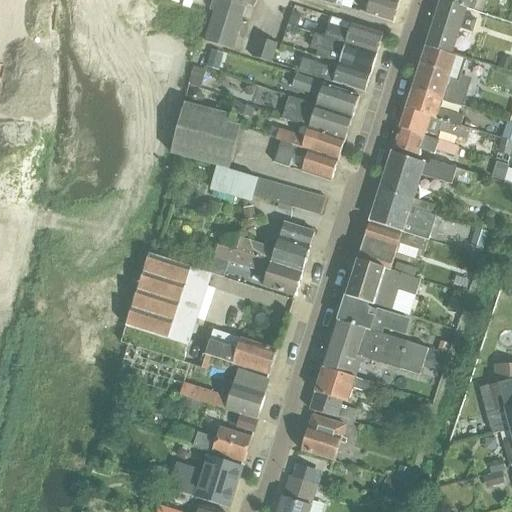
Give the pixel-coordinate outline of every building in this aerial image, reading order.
[(48,0),(4,0),(3,97),(47,98),(48,0)] [(255,7),(233,0),(214,0),(211,11),(213,12),(213,14),(214,15),(215,13),(241,21),(247,6),(254,8),(255,7)] [(346,0),(354,2),(354,0),(365,0),(370,2),(366,16),(393,25),(399,3),(388,0),(346,0)] [(442,0),(442,1),(467,9),(475,11),(483,14),(487,0),(442,0)] [(442,1),(427,48),(452,55),(461,27),(473,31),(477,17),(466,13),(467,9),(442,1)] [(288,27),(298,30),(303,13),(293,10),(288,27)] [(214,15),(210,27),(237,36),(241,21),(215,13),(214,15)] [(331,19),(324,38),(377,56),(384,36),(331,19)] [(237,36),(210,27),(205,43),(232,51),(237,36)] [(377,56),(324,38),(315,35),(311,51),(319,54),(318,58),(371,75),(377,56)] [(271,64),(277,45),(258,40),(252,58),(271,64)] [(413,91),(443,100),(464,107),(473,79),(462,76),(467,61),(452,55),(427,48),(413,91)] [(211,50),(206,66),(218,70),(223,54),(211,50)] [(499,67),(510,70),(511,63),(511,60),(501,58),(499,67)] [(300,70),(299,73),(312,77),(361,93),(365,94),(371,75),(340,65),(338,70),(304,60),(300,70)] [(195,68),(190,84),(202,89),(208,72),(195,68)] [(316,107),(353,119),(360,98),(296,77),(292,88),(320,97),(316,107)] [(443,100),(413,91),(407,110),(437,119),(461,127),(461,126),(464,117),(440,109),(443,100)] [(289,98),(285,110),(304,116),(300,127),(309,129),(317,132),(346,141),(353,119),(316,107),(289,98)] [(185,102),(171,154),(177,155),(229,170),(241,125),(229,122),(231,114),(185,102)] [(252,108),(244,106),(242,114),(250,116),(252,108)] [(407,110),(401,129),(426,136),(427,133),(437,136),(439,131),(468,140),(472,130),(461,126),(461,127),(437,119),(407,110)] [(280,131),(276,141),(280,142),(280,143),(284,144),(339,162),(346,141),(317,132),(309,129),(306,139),(280,131)] [(401,129),(395,148),(419,156),(421,150),(430,153),(435,155),(437,150),(456,156),(459,147),(440,141),(426,136),(401,129)] [(332,182),(339,162),(283,144),(277,164),(291,169),(295,156),(308,160),(303,173),(332,183),(332,182)] [(511,154),(511,147),(502,144),(498,158),(510,162),(511,154)] [(393,154),(377,203),(414,215),(416,210),(432,215),(434,206),(414,199),(422,175),(452,184),(454,178),(457,169),(431,161),(430,165),(393,153),(393,154)] [(498,163),(493,178),(504,182),(509,167),(498,163)] [(326,200),(218,170),(212,188),(216,189),(214,195),(236,202),(237,196),(248,199),(254,201),(256,192),(264,200),(279,204),(278,208),(292,212),(293,208),(319,217),(320,216),(321,216),(326,200)] [(414,215),(377,203),(371,222),(403,233),(429,241),(437,216),(432,215),(416,210),(414,215)] [(256,217),(254,206),(245,207),(247,218),(256,217)] [(371,222),(359,260),(391,271),(400,243),(425,251),(429,241),(403,233),(371,222)] [(241,240),(237,253),(305,271),(312,249),(311,249),(315,234),(285,225),(277,251),(241,240)] [(489,232),(477,228),(472,246),(483,250),(489,232)] [(218,250),(215,259),(230,264),(268,276),(264,287),(297,298),(305,271),(237,253),(218,247),(218,250)] [(189,348),(212,276),(150,257),(127,328),(189,348)] [(359,260),(347,296),(347,297),(393,311),(399,290),(416,296),(421,280),(414,278),(406,275),(394,272),(391,271),(359,260)] [(397,263),(394,272),(406,275),(414,278),(417,269),(397,263)] [(452,297),(448,311),(459,314),(463,300),(452,297)] [(339,321),(382,334),(383,331),(404,337),(409,321),(398,318),(398,317),(346,301),(339,321)] [(446,355),(382,334),(339,321),(324,368),(351,377),(356,378),(361,361),(357,359),(357,357),(421,376),(424,365),(441,370),(446,355)] [(212,342),(207,356),(270,376),(278,351),(242,340),(239,351),(212,342)] [(442,342),(438,352),(448,355),(451,345),(442,342)] [(496,386),(491,387),(497,411),(506,408),(511,430),(511,429),(511,365),(496,366),(496,386)] [(356,378),(351,377),(324,369),(311,411),(338,418),(355,423),(359,411),(342,406),(343,401),(349,403),(354,388),(377,396),(380,386),(356,378)] [(243,416),(259,421),(266,396),(271,382),(239,371),(231,397),(187,383),(183,397),(224,410),(243,416)] [(200,403),(187,398),(184,407),(198,411),(200,403)] [(254,434),(259,421),(243,416),(239,429),(254,434)] [(310,428),(302,452),(336,462),(342,443),(346,444),(348,440),(343,438),(347,426),(314,416),(310,428)] [(195,431),(176,425),(172,438),(191,444),(195,431)] [(194,447),(245,463),(252,439),(221,429),(217,439),(198,434),(194,447)] [(230,509),(243,467),(208,456),(204,471),(189,467),(187,474),(175,470),(169,489),(173,491),(192,496),(196,497),(195,498),(230,509)] [(493,473),(506,470),(503,461),(490,464),(493,473)] [(154,466),(149,481),(163,485),(167,470),(154,466)] [(401,467),(397,481),(404,483),(406,484),(411,470),(401,467)] [(504,483),(501,472),(488,475),(491,487),(504,483)] [(279,511),(310,511),(312,506),(318,485),(293,478),(290,477),(284,498),(279,511)] [(404,483),(397,481),(387,478),(381,496),(399,501),(404,483)] [(91,483),(88,495),(99,499),(101,492),(99,485),(91,483)] [(173,491),(170,502),(189,507),(192,496),(173,491)]
